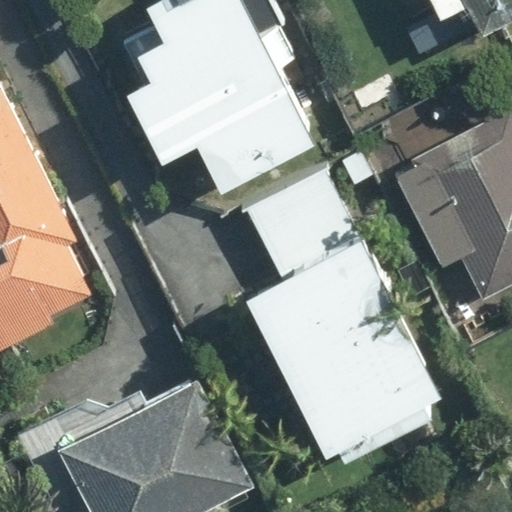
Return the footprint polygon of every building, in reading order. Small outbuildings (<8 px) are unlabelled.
[(306,140),(276,63),(296,55),(274,0),(138,0),(150,29),(111,44),(151,145),(186,132),(204,180),(306,140)] [(511,0),(460,0),(473,30),(511,12),(511,0)] [(0,325),(100,278),(0,72),(0,325)] [(511,297),(511,119),(499,95),(389,157),(451,267),(459,263),(476,295),(502,280),(511,297)] [(438,400),(330,160),(243,199),(274,268),(236,285),(312,456),(438,400)] [(200,511),(255,478),(166,327),(0,430),(0,434),(48,511),(200,511)]
